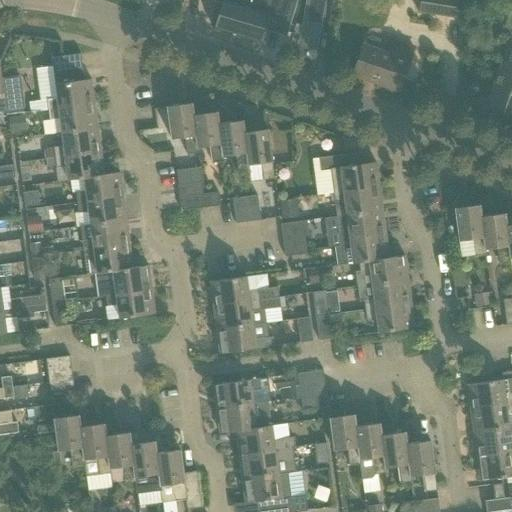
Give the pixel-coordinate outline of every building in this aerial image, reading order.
[(222,0),(214,30),(238,37),(247,7),(222,0)] [(319,22),(322,0),(305,0),(299,38),(314,41),(317,21),(319,22)] [(420,0),(418,13),(456,18),(458,0),(420,0)] [(238,37),(262,44),(270,14),(247,7),(238,37)] [(362,47),(353,75),(399,91),(409,62),(386,55),(362,47)] [(488,105),(511,114),(511,47),(506,50),(502,63),(488,105)] [(83,68),(82,69),(53,72),(53,75),(44,76),(48,110),(94,104),(91,80),(84,81),(83,68)] [(24,109),(25,109),(21,76),(2,79),(7,111),(24,109)] [(59,120),(61,133),(97,129),(94,104),(48,110),(49,121),(59,120)] [(197,153),(197,150),(191,104),(167,107),(171,140),(185,138),(187,155),(197,153)] [(192,104),(191,104),(197,150),(209,149),(211,165),(224,163),(223,158),(216,113),(193,116),(192,104)] [(217,112),(216,113),(223,158),(235,156),(238,173),(249,171),(249,167),(244,133),(242,121),(219,124),(217,112)] [(24,115),(8,117),(11,133),(26,131),(24,115)] [(63,147),(53,148),(54,158),(100,152),(97,129),(61,133),(63,147)] [(268,130),(244,133),(249,167),(262,165),(263,181),(274,179),(268,130)] [(103,175),(100,152),(54,158),(46,159),(47,167),(55,166),(65,165),(67,180),(83,178),(103,176),(119,174),(119,173),(103,175)] [(330,193),(335,193),(335,194),(379,187),(376,163),(346,167),(344,155),(318,158),(320,171),(327,171),(330,193)] [(75,193),(77,203),(123,198),(119,174),(103,176),(83,178),(85,192),(75,193)] [(179,186),(177,186),(179,197),(203,195),(202,182),(192,184),(179,186)] [(379,187),(335,194),(338,217),(382,212),(379,187)] [(38,191),(23,193),(25,208),(40,206),(38,191)] [(209,194),(210,207),(220,206),(218,193),(209,194)] [(203,195),(179,197),(181,211),(210,207),(209,194),(203,195)] [(244,197),(248,222),(261,221),(257,195),(244,197)] [(236,224),(248,222),(244,197),(232,199),(236,224)] [(76,228),(80,228),(126,221),(123,198),(77,203),(78,213),(75,214),(76,228)] [(282,219),(295,217),(292,200),(279,202),(282,219)] [(486,250),(481,217),(479,205),(454,209),(459,242),(471,240),(473,257),(487,255),(486,250)] [(338,217),(340,231),(341,242),(386,236),(382,212),(338,217)] [(505,214),(481,217),(486,250),(498,248),(500,265),(511,264),(511,272),(511,270),(510,259),(511,259),(507,228),(506,226),(505,214)] [(26,219),(28,233),(41,232),(39,217),(26,219)] [(129,245),(126,221),(80,228),(83,251),(129,245)] [(281,224),(283,239),(304,236),(309,236),(307,221),(281,224)] [(306,254),(304,236),(283,239),(285,257),(306,254)] [(386,236),(341,242),(342,247),(334,248),(337,266),(360,263),(389,259),(386,236)] [(32,259),(42,257),(40,243),(30,244),(32,259)] [(103,273),(113,272),(112,271),(132,268),(129,245),(83,251),(85,262),(86,274),(96,273),(97,274),(103,273)] [(42,257),(32,259),(35,281),(45,279),(42,257)] [(389,259),(360,263),(361,271),(355,272),(357,288),(408,281),(404,257),(389,259)] [(105,287),(106,297),(151,291),(148,266),(132,268),(112,271),(113,272),(103,273),(105,287)] [(323,283),(321,269),(308,271),(310,285),(323,283)] [(0,276),(0,282),(1,288),(12,287),(11,276),(0,276)] [(210,282),(214,308),(279,299),(278,288),(248,292),(246,277),(210,282)] [(65,303),(61,278),(49,280),(52,304),(65,303)] [(365,300),(366,311),(411,304),(408,281),(357,288),(359,302),(365,300)] [(155,314),(151,291),(106,297),(107,307),(117,306),(119,319),(155,314)] [(329,316),(325,291),(313,292),(316,318),(329,316)] [(475,307),(489,306),(488,291),(474,293),(475,307)] [(46,306),(44,295),(11,299),(12,310),(46,306)] [(511,324),(511,298),(503,300),(506,325),(511,324)] [(280,307),(279,299),(214,308),(217,331),(252,326),(252,325),(266,323),(264,309),(280,307)] [(68,326),(65,303),(52,304),(55,328),(68,326)] [(377,320),(378,333),(414,328),(411,304),(366,311),(368,321),(377,320)] [(46,306),(12,310),(13,320),(35,317),(34,313),(46,311),(46,306)] [(331,339),(329,316),(316,318),(319,341),(331,339)] [(313,342),(310,317),(297,319),(300,343),(313,342)] [(254,340),(252,326),(217,331),(220,354),(266,348),(264,338),(254,340)] [(70,356),(46,360),(48,373),(72,369),(70,356)] [(72,369),(48,373),(50,385),(73,382),(72,369)] [(299,386),(324,382),(323,371),(298,374),(299,386)] [(1,378),(3,390),(12,389),(10,377),(1,378)] [(511,403),(511,378),(467,385),(470,410),(511,403)] [(217,410),(267,403),(265,403),(263,389),(260,390),(259,380),(214,385),(217,410)] [(51,397),(75,394),(73,382),(50,385),(51,397)] [(301,398),(326,395),(324,382),(299,386),(295,387),(297,399),(301,398)] [(12,389),(3,390),(3,398),(13,397),(12,389)] [(301,398),(303,411),(328,408),(326,395),(301,398)] [(267,403),(217,410),(220,434),(236,432),(236,431),(265,427),(264,419),(270,418),(267,403)] [(511,403),(470,410),(473,433),(509,429),(507,415),(511,414),(511,403)] [(329,418),(334,451),(347,449),(350,467),(360,465),(359,460),(356,427),(354,415),(329,418)] [(84,466),(80,428),(79,416),(54,419),(58,452),(71,450),(74,467),(84,466)] [(0,435),(18,433),(17,422),(0,424),(0,435)] [(86,476),(99,475),(99,476),(110,474),(109,470),(105,436),(104,424),(80,428),(84,466),(86,476)] [(385,468),(381,436),(379,424),(356,427),(359,460),(360,465),(362,479),(371,478),(374,475),(386,473),(385,468)] [(239,455),(292,448),(295,447),(294,438),(273,441),(271,426),(265,427),(236,431),(236,432),(239,455)] [(511,428),(509,429),(473,433),(477,457),(511,452),(511,428)] [(135,482),(131,445),(129,433),(105,436),(109,470),(121,468),(124,484),(135,482)] [(405,433),(381,436),(385,468),(398,467),(401,483),(411,482),(410,477),(407,444),(405,433)] [(430,441),(407,444),(410,477),(423,475),(425,492),(437,491),(430,441)] [(160,487),(156,454),(155,442),(131,445),(135,482),(137,494),(161,491),(160,487)] [(326,443),(314,445),(317,468),(328,467),(326,443)] [(242,479),(288,473),(296,472),(292,448),(239,455),(242,479)] [(156,454),(160,487),(174,485),(176,501),(185,500),(187,509),(202,507),(197,472),(184,474),(180,450),(156,454)] [(511,452),(477,457),(480,481),(511,476),(511,452)] [(291,497),(290,488),(288,473),(242,479),(245,503),(260,501),(291,497)] [(503,484),(493,485),(494,499),(505,498),(503,484)] [(292,511),(291,497),(260,501),(261,511),(292,511)] [(486,511),(488,511),(511,509),(509,498),(485,501),(486,511)] [(439,511),(438,499),(414,502),(415,511),(439,511)]
